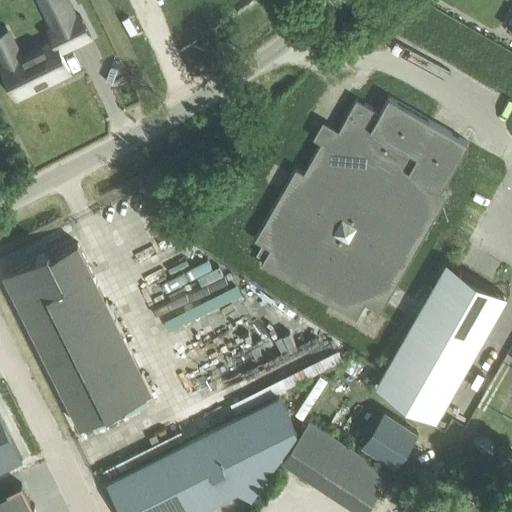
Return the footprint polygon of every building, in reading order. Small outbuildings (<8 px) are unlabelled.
[(364,29),(380,46),(408,20),(392,3),(364,29)] [(23,41),(8,49),(17,67),(14,69),(30,98),(83,70),(73,51),(102,35),(91,14),(86,17),(80,6),(60,17),(65,28),(60,31),(66,41),(33,59),(23,41)] [(270,247),(261,263),(356,318),(365,302),(381,311),(449,193),(441,188),(468,141),(389,96),(380,111),(356,98),(330,145),(322,140),(304,172),(296,167),(255,238),(270,247)] [(51,255),(49,251),(48,249),(46,251),(36,256),(3,272),(80,426),(152,390),(78,242),(51,255)] [(207,257),(189,265),(207,306),(237,293),(232,282),(220,287),(207,257)] [(447,265),(378,384),(433,416),(503,297),(447,265)] [(152,299),(163,314),(177,304),(166,289),(152,299)] [(279,394),(108,480),(123,511),(190,511),(238,488),(252,498),(296,429),(279,394)] [(383,407),(361,441),(395,464),(417,430),(383,407)] [(0,415),(0,468),(21,458),(0,415)] [(282,460),(310,478),(337,437),(309,419),(282,460)] [(36,511),(22,483),(0,493),(0,511),(36,511)]
